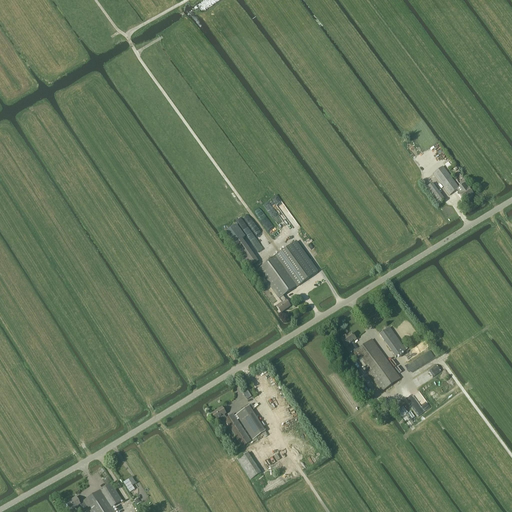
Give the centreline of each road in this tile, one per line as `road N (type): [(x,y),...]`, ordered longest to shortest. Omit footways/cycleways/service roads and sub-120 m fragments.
road 1 (unclassified): [(0,510),(511,200)]
road 2 (track): [(275,247),(125,35)]
road 3 (track): [(511,456),(439,358),(406,379)]
